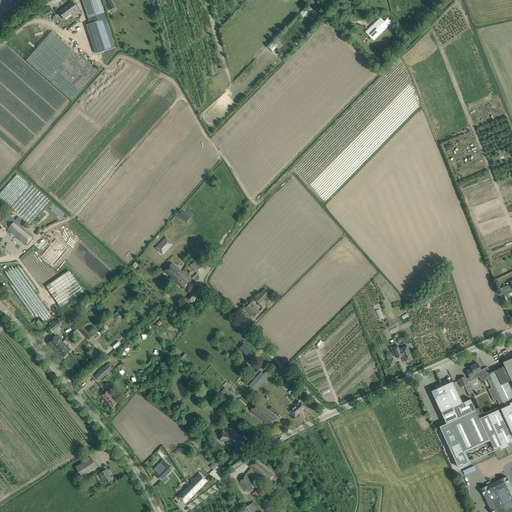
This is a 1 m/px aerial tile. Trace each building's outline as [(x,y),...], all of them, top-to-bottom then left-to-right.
[(97,54),(116,48),(100,0),(82,0),(91,24),(87,25),(97,54)] [(110,0),(108,0),(106,2),(110,10),(115,7),(110,0)] [(59,12),(64,19),(72,13),(74,16),(80,12),(73,2),(59,12)] [(304,9),(299,14),(303,18),(308,13),(309,14),(312,11),(308,7),(305,10),(304,9)] [(378,20),(365,32),(374,41),(386,28),(378,20)] [(96,71),(51,31),(25,60),(70,100),(96,71)] [(273,52),(278,46),(281,43),(278,40),(280,39),(278,37),(277,39),(276,38),(268,47),(273,52)] [(11,207),(30,224),(50,202),(31,185),(11,207)] [(34,236),(8,214),(1,223),(26,245),(34,236)] [(163,239),(154,250),(160,256),(169,245),(167,244),(167,243),(163,239)] [(151,268),(157,260),(151,255),(144,263),(151,268)] [(195,260),(190,265),(197,273),(202,268),(195,260)] [(175,281),(183,273),(181,271),(172,263),(165,271),(171,276),(170,278),(174,282),(175,281)] [(69,271),(46,286),(61,308),(84,292),(69,271)] [(184,289),(192,281),(183,273),(175,281),(184,289)] [(511,278),(510,280),(510,281),(510,282),(511,284),(500,289),(503,295),(511,290),(511,278)] [(254,299),(260,304),(269,294),(264,289),(254,299)] [(196,295),(192,292),(187,299),(191,302),(196,295)] [(251,302),(245,309),(253,317),(260,311),(251,302)] [(82,315),(78,310),(70,316),(74,321),(82,315)] [(59,320),(49,328),(52,332),(62,325),(59,320)] [(82,325),(79,328),(85,336),(89,332),(82,325)] [(56,335),(48,344),(53,349),(55,351),(63,342),(62,341),(56,335)] [(63,342),(55,351),(63,358),(71,350),(63,342)] [(399,349),(398,346),(393,348),(398,359),(402,357),(402,356),(403,356),(406,362),(413,359),(407,346),(400,349),(399,349)] [(508,360),(503,362),(511,382),(511,359),(508,361),(508,360)] [(483,381),(487,379),(486,375),(490,373),(487,367),(483,369),(483,370),(481,370),(478,363),(470,367),(471,369),(466,371),(470,378),(475,376),(474,374),(477,372),(479,373),(483,381)] [(108,364),(95,376),(99,381),(112,368),(108,364)] [(486,375),(487,379),(492,389),(490,390),(491,393),(494,392),(501,407),(509,403),(511,401),(511,384),(503,367),(490,373),(486,375)] [(264,374),(258,370),(246,383),(251,388),(264,374)] [(458,380),(461,387),(468,383),(465,376),(458,380)] [(446,423),(476,410),(471,399),(463,403),(453,381),(447,384),(446,381),(436,386),(437,389),(431,391),(446,423)] [(107,391),(102,395),(112,407),(118,403),(107,391)] [(296,406),(290,411),(295,417),(305,408),(300,402),(300,403),(298,401),(294,404),(296,406)] [(511,401),(509,403),(510,404),(500,409),(511,434),(511,401)] [(249,412),(270,427),(277,418),(273,415),(273,416),(270,414),(271,413),(257,402),(249,412)] [(492,441),(496,452),(502,449),(503,450),(510,447),(510,446),(511,444),(511,435),(501,411),(481,420),(478,411),(442,428),(460,468),(464,467),(465,469),(472,465),(467,453),(492,441)] [(244,448),(247,437),(223,429),(220,440),(228,443),(244,448)] [(241,455),(228,465),(232,470),(245,461),(241,455)] [(97,467),(90,457),(75,467),(82,477),(97,467)] [(257,457),(249,466),(269,482),(271,478),(275,481),(280,476),(276,473),(276,472),(257,457)] [(168,464),(163,460),(153,469),(158,474),(156,476),(161,481),(173,469),(168,464)] [(214,461),(210,466),(213,470),(218,465),(214,461)] [(99,474),(105,484),(112,479),(108,474),(109,473),(107,469),(99,474)] [(177,496),(184,503),(207,481),(199,473),(177,496)] [(245,475),(240,481),(251,490),(256,484),(245,475)] [(500,480),(487,486),(480,489),(483,496),(484,496),(490,509),(491,511),(511,511),(511,488),(509,483),(510,483),(506,476),(500,480)] [(257,499),(264,492),(259,487),(252,494),(257,499)] [(258,511),(253,502),(239,511),(258,511)]
